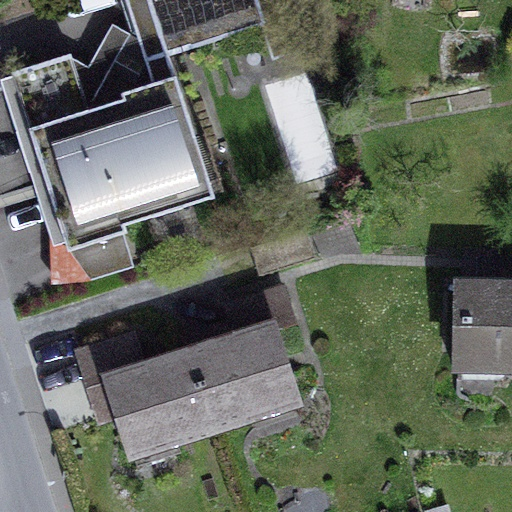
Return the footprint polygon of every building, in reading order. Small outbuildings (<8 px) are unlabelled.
[(120,0),(132,37),(156,53),(159,47),(167,57),(266,25),(258,0),(120,0)] [(89,67),(72,55),(89,110),(125,99),(123,93),(177,76),(167,57),(159,47),(156,53),(132,37),(113,24),(89,67)] [(120,213),(211,184),(177,76),(123,93),(125,99),(89,110),(72,55),(13,73),(68,245),(55,241),(58,281),(92,281),(135,267),(120,213)] [(68,245),(13,73),(0,77),(55,241),(68,245)] [(316,258),(307,229),(250,247),(259,275),(316,258)] [(491,360),(491,365),(511,365),(511,285),(462,285),(460,359),(491,360)] [(292,321),(282,290),(231,306),(240,336),(191,352),(216,426),(296,401),(272,327),(292,321)] [(123,416),(135,452),(216,426),(191,352),(142,367),(133,337),(82,354),(93,388),(112,382),(123,416)] [(104,422),(123,416),(112,382),(93,388),(104,422)]
